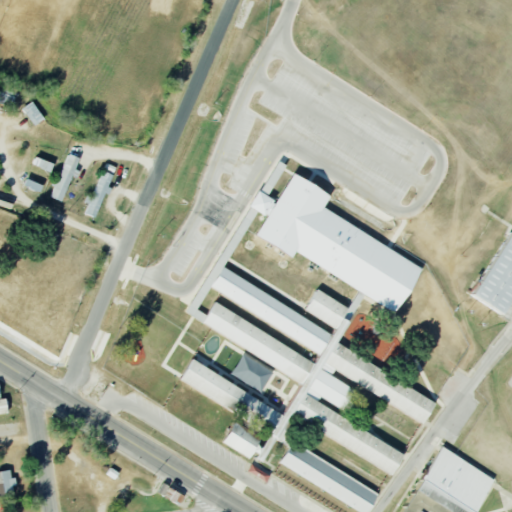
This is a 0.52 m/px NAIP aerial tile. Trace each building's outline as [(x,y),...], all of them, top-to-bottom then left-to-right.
[(22,108),(34,125),(44,119),(32,101),(22,108)] [(63,201),(79,158),(68,153),(51,197),(63,201)] [(32,166),(51,171),(53,163),(34,157),(32,166)] [(390,306),(416,263),(319,203),(327,191),(291,168),(251,231),(287,254),(293,245),(390,306)] [(85,214),(96,218),(108,186),(112,174),(101,170),(88,203),(89,203),(85,214)] [(23,186),(39,193),(42,185),(26,179),(23,186)] [(505,225),(511,229),(511,290),(498,312),(463,288),(505,225)] [(220,437),(245,453),(252,454),(256,457),(272,433),(286,441),(275,458),(360,511),(362,511),(376,490),(280,429),(293,410),(387,470),(399,451),(333,409),(354,376),(419,417),(431,399),(333,337),(352,306),(314,282),(302,302),(332,322),(328,329),(221,261),(209,280),(316,348),(310,359),(212,297),(200,317),(296,378),(276,409),(188,353),(176,371),(257,423),(251,432),(231,419),(220,437)] [(262,392),(272,371),(241,355),(231,376),(262,392)] [(0,414),(8,413),(6,398),(0,398),(0,396),(0,414)] [(438,440),(390,511),(468,511),(493,475),(438,440)] [(12,485),(14,485),(12,470),(0,471),(0,495),(13,494),(12,485)] [(161,478),(183,491),(177,502),(155,488),(161,478)]
